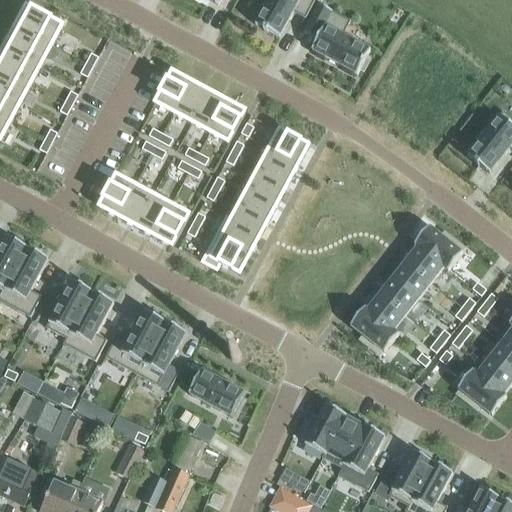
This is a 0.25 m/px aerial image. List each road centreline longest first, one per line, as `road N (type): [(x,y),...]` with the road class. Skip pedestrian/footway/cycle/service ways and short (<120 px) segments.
road 1 (residential): [(106,0),(350,132),(511,252)]
road 2 (residential): [(0,185),(308,357)]
road 3 (residential): [(308,357),(503,466)]
road 4 (residential): [(241,511),(308,357)]
